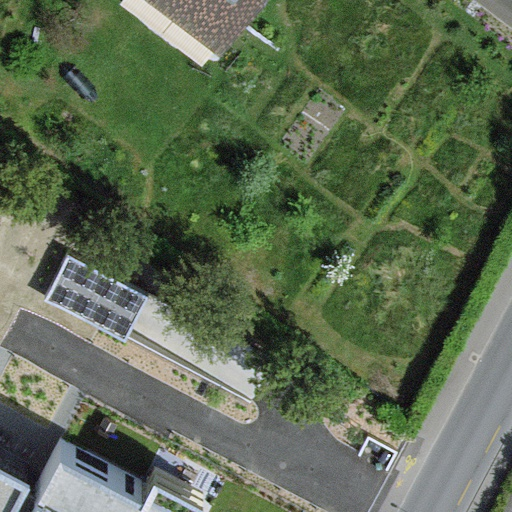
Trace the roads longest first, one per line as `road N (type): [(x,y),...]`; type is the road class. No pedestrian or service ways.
road 1 (unknown): [(0,199),(444,481)]
road 2 (tertiary): [(428,511),(511,354)]
